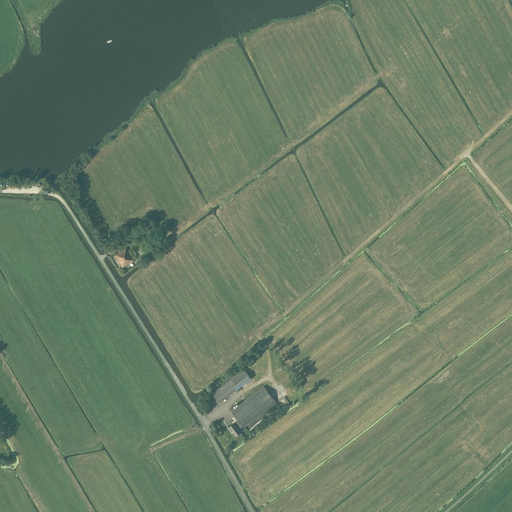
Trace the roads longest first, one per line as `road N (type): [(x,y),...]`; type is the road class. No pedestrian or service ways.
road 1 (track): [(466,155),(260,331),(268,352)]
road 2 (track): [(511,209),(466,155),(511,113)]
